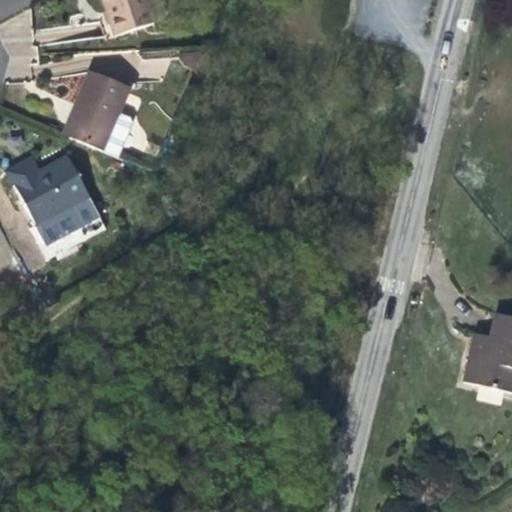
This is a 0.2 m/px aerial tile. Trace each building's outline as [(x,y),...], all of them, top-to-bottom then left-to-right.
[(169,9),(160,11),(156,0),(136,0),(117,6),(132,55),(169,44),(169,42),(177,40),(181,34),(175,12),(169,9)] [(147,106),(106,87),(92,119),(98,123),(83,153),(134,175),(148,142),(147,136),(136,131),(147,106)] [(98,123),(92,119),(78,151),(83,153),(98,123)] [(48,239),(101,211),(80,171),(51,187),(46,178),(38,182),(36,177),(20,185),(48,239)] [(46,178),(43,173),(36,177),(38,182),(46,178)] [(511,317),(505,338),(490,332),(487,341),(474,381),(511,392),(511,317)]
